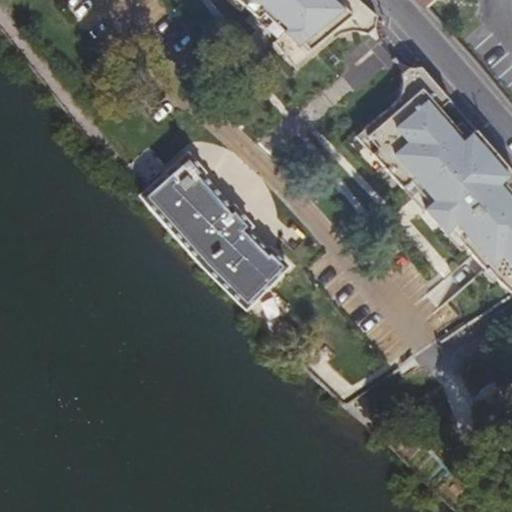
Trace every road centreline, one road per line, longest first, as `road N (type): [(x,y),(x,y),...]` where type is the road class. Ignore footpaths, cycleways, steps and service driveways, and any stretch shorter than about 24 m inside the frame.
road 1 (primary): [(388,0),(511,136)]
road 2 (unclassified): [(511,315),(370,411)]
